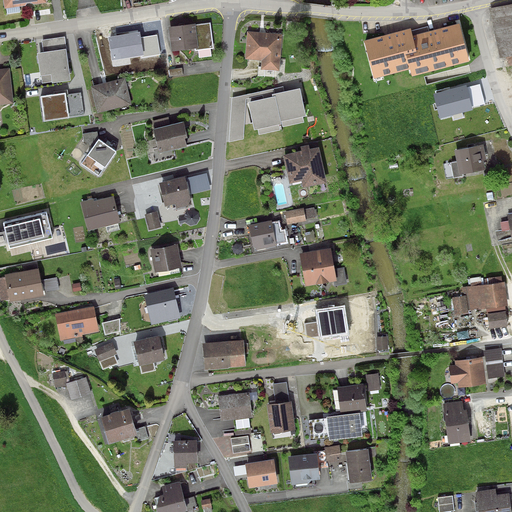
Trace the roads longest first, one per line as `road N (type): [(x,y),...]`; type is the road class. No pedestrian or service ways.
road 1 (residential): [(182,380),(209,264),(231,3)]
road 2 (unclassified): [(205,5),(0,33)]
road 3 (residential): [(351,362),(182,380)]
road 4 (residential): [(177,395),(245,511)]
road 5 (residential): [(511,125),(472,5)]
road 6 (residential): [(135,510),(177,395)]
